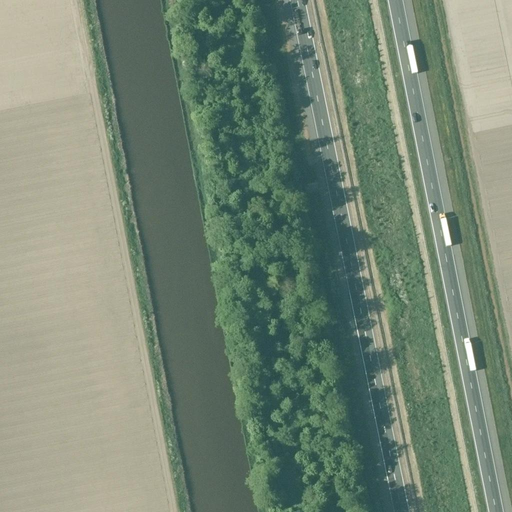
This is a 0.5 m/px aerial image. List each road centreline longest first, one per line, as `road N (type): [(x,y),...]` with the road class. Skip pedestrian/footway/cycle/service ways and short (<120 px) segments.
road 1 (motorway): [(297,0),(401,511)]
road 2 (motorway): [(495,511),(394,0)]
